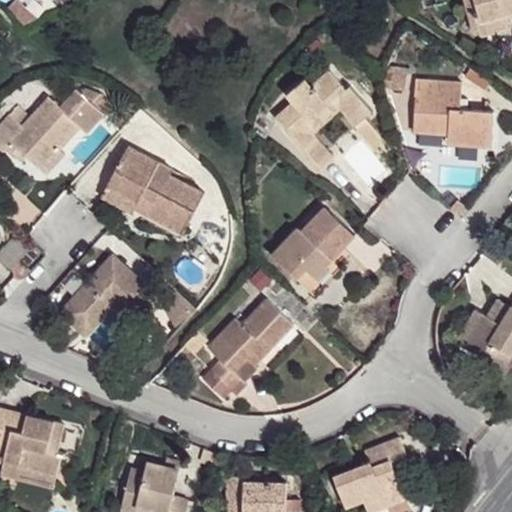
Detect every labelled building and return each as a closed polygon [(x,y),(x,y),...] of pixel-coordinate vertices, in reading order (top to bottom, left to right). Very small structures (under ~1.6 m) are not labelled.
[(511,0),(465,0),(470,17),(503,7),(506,17),(511,14),(511,0)] [(503,7),(470,17),(473,31),(507,21),(506,17),(503,7)] [(393,65),(389,87),(400,89),(403,67),(393,65)] [(485,79),(465,66),(460,73),(481,86),(485,79)] [(293,101),(276,118),(302,149),(313,139),(307,134),(302,128),(331,102),(336,108),(351,127),(353,126),(363,116),(370,110),(349,86),(344,89),(328,72),(309,87),(302,80),(286,94),(293,101)] [(445,135),(445,144),(455,145),(477,145),(488,146),(490,111),(458,109),(447,108),(447,100),(457,101),(458,79),(427,78),(413,77),(412,91),(411,132),(445,135)] [(0,149),(3,152),(6,149),(16,157),(20,152),(28,159),(42,172),(60,151),(80,130),(85,135),(111,105),(101,96),(92,105),(75,91),(59,109),(48,99),(21,128),(9,116),(0,126),(0,149)] [(447,100),(447,108),(458,109),(457,101),(447,100)] [(336,108),(331,102),(305,126),(310,131),(336,108)] [(363,116),(353,126),(375,153),(384,148),(378,134),(363,116)] [(313,139),(302,149),(318,168),(332,156),(310,131),(305,126),(302,128),(307,134),(313,139)] [(135,209),(183,234),(204,193),(170,175),(172,169),(128,145),(104,188),(136,205),(135,209)] [(477,145),(455,145),(455,156),(477,157),(477,145)] [(48,176),(66,156),(60,151),(42,172),(48,176)] [(20,152),(16,157),(23,164),(28,159),(20,152)] [(136,205),(104,188),(98,197),(131,215),(135,209),(136,205)] [(308,255),(320,267),(331,255),(329,250),(354,224),(321,195),(298,220),(295,218),(272,244),(298,266),(308,255)] [(28,250),(13,238),(0,253),(0,262),(11,271),(28,250)] [(114,306),(130,318),(155,291),(113,253),(59,313),(78,332),(106,300),(114,306)] [(173,286),(163,297),(177,325),(197,311),(199,307),(173,286)] [(212,369),(232,390),(242,380),(236,374),(249,361),(263,346),(270,353),(293,325),(265,298),(241,323),(235,318),(208,346),(220,357),(212,369)] [(500,323),(511,304),(496,298),(487,315),(500,323)] [(78,332),(85,338),(114,306),(106,300),(78,332)] [(462,342),(501,365),(511,348),(511,303),(511,304),(500,323),(487,315),(480,311),(462,342)] [(249,361),(256,367),(270,353),(263,346),(249,361)] [(18,412),(0,409),(0,464),(4,465),(57,477),(61,459),(63,457),(64,453),(59,453),(66,425),(29,415),(27,425),(16,421),(18,412)] [(29,415),(18,412),(16,421),(27,425),(29,415)] [(368,460),(333,474),(346,507),(364,499),(368,511),(385,505),(382,496),(402,488),(390,458),(406,453),(399,436),(364,449),(368,460)] [(145,472),(132,468),(121,511),(154,511),(155,511),(156,511),(184,511),(188,500),(173,497),(179,469),(148,462),(145,472)] [(1,476),(54,489),(57,477),(4,465),(1,476)] [(244,477),(226,477),(225,511),(298,511),(299,502),(285,501),(285,482),(245,482),(244,477)] [(382,496),(385,505),(406,499),(402,488),(382,496)]
